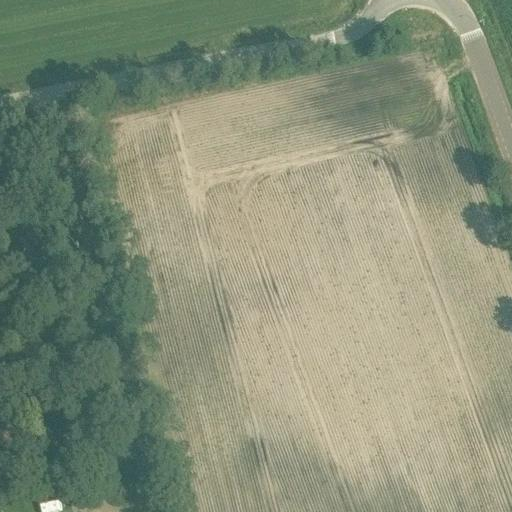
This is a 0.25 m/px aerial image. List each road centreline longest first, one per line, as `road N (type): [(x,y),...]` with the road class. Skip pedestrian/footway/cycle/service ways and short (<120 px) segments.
road 1 (unclassified): [(386,0),(346,36),(0,109)]
road 2 (tertiary): [(511,151),(464,19),(442,0)]
